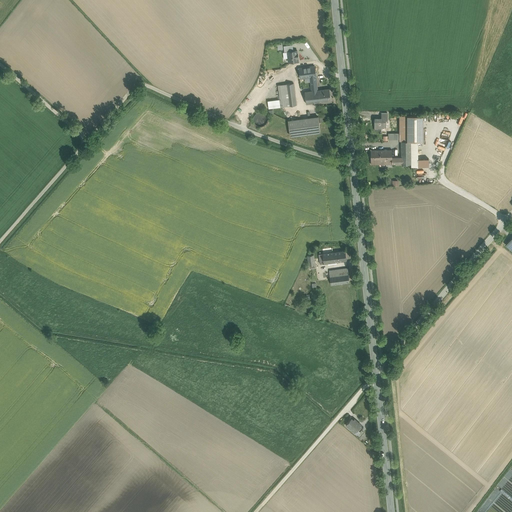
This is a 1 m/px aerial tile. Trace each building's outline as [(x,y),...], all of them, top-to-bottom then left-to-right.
[(287,52),(288,57),(289,62),(299,61),(297,50),(294,51),(287,52)] [(315,66),(299,68),(301,78),(310,77),(316,76),(315,66)] [(293,83),(286,84),(288,101),(296,100),(293,83)] [(286,84),(278,85),(280,99),(281,107),(289,106),(288,101),(286,84)] [(329,88),(318,90),(320,102),(331,100),(329,88)] [(312,91),(305,91),(306,103),(320,102),(318,90),(312,91)] [(280,99),(268,101),(269,108),(281,107),(280,99)] [(267,122),(268,119),(267,116),(266,114),(263,113),(261,112),(258,113),(256,114),(254,117),(253,119),(254,122),(256,124),(258,126),(261,127),(264,126),(266,124),(267,122)] [(381,118),(375,118),(374,127),(386,127),(386,120),(388,120),(388,113),(382,113),(381,118)] [(423,115),(399,115),(399,141),(401,141),(411,141),(418,141),(423,141),(423,115)] [(318,117),(288,120),(290,135),(320,131),(319,122),(318,117)] [(411,141),(401,141),(401,157),(402,164),(411,164),(411,141)] [(418,141),(411,141),(411,164),(415,164),(415,167),(429,166),(429,159),(418,159),(418,141)] [(380,150),(371,150),(371,161),(380,161),(380,150)] [(392,157),(392,150),(380,150),(380,161),(380,164),(402,164),(401,157),(392,157)] [(345,250),(338,251),(339,261),(347,260),(345,250)] [(338,251),(319,254),(320,264),(339,261),(338,251)] [(314,254),(307,255),(309,265),(315,264),(314,254)] [(348,273),(330,276),(331,285),(349,282),(348,273)] [(358,424),(351,418),(346,424),(353,431),(356,427),(358,424)]
